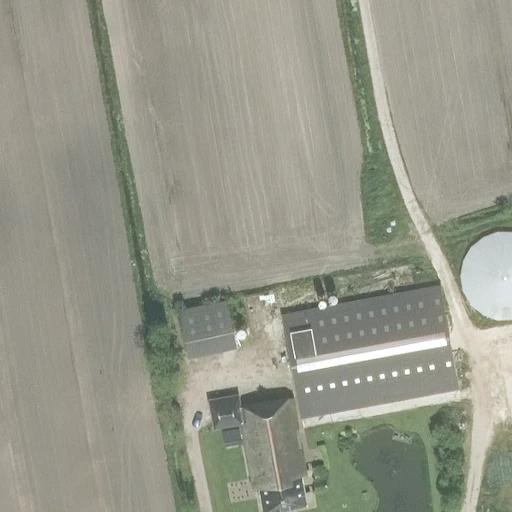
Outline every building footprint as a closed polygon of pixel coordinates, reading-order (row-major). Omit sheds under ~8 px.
[(459,269),(458,275),(458,281),(460,286),(462,292),(464,297),(468,302),(472,307),(476,311),(481,314),(487,317),(493,318),(499,319),(505,319),(511,319),(511,318),(511,238),(511,239),(506,238),(500,237),(494,238),(488,240),(482,242),(477,245),(472,249),(468,253),(464,258),(462,263),(459,269)] [(459,390),(440,287),(282,316),(301,419),(459,390)] [(190,355),(244,347),(236,299),(183,307),(190,355)] [(306,476),(292,398),(240,408),(238,396),(209,401),(214,429),(242,424),(254,491),(259,490),(263,511),(269,511),(306,505),(301,477),(306,476)] [(316,491),(324,489),(323,482),(315,483),(316,491)]
